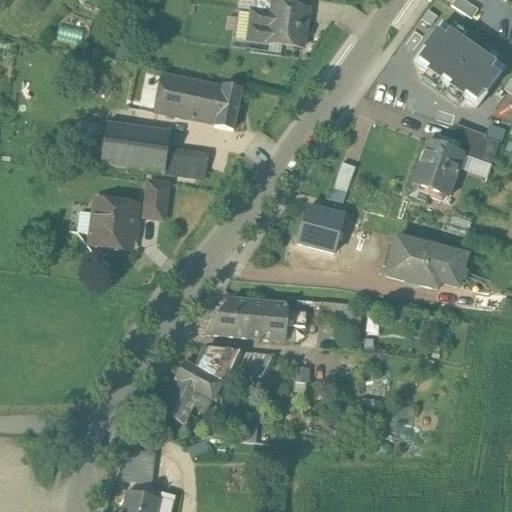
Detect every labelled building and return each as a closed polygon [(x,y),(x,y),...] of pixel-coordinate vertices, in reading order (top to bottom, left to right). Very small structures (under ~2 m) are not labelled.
[(289,0),(253,0),(252,10),(272,12),(273,6),(288,8),(289,0)] [(511,3),(504,15),(503,18),(504,21),(504,22),(505,24),(511,28),(511,33),(504,45),(511,49),(511,3)] [(288,8),(273,6),(272,12),(252,10),(247,42),(302,50),(307,11),(288,8)] [(511,51),(500,69),(511,76),(511,51)] [(473,55),(442,99),(464,114),(471,119),(472,117),(502,75),(473,55)] [(222,88),(161,76),(157,96),(153,95),(151,102),(155,103),(153,113),(214,126),(214,128),(233,132),(241,90),(223,86),(222,88)] [(471,119),(464,114),(455,128),(481,136),(486,127),(472,117),(471,119)] [(106,125),(74,121),(68,160),(84,163),(84,164),(100,166),(106,125)] [(169,133),(106,125),(100,166),(164,175),(166,155),(169,133)] [(488,125),(484,138),(500,142),(504,129),(488,125)] [(481,136),(455,128),(449,143),(453,144),(450,152),(461,156),(461,157),(490,167),(497,145),(483,140),(484,137),(481,136)] [(450,152),(427,144),(412,187),(415,188),(411,199),(425,204),(427,198),(441,203),(442,198),(446,199),(461,157),(461,156),(450,152)] [(205,160),(166,155),(164,175),(196,179),(205,160)] [(342,204),(354,167),(339,163),(327,199),(342,204)] [(166,187),(149,185),(144,219),(162,221),(166,187)] [(136,207),(96,202),(90,242),(95,248),(102,249),(107,245),(113,246),(117,251),(124,252),(130,248),(131,241),(130,239),(134,236),(135,228),(133,225),(136,207)] [(472,219),(455,213),(451,225),(469,230),(472,219)] [(464,258),(395,240),(385,277),(436,291),(439,283),(456,288),(464,258)] [(288,306),(229,301),(205,337),(285,344),(286,328),(304,330),(306,314),(288,313),(288,306)] [(347,307),(321,304),(319,322),(345,324),(347,307)] [(240,355),(207,351),(196,373),(220,387),(224,389),(240,355)] [(196,373),(184,366),(158,412),(183,426),(194,407),(205,414),(220,387),(196,373)] [(153,455),(125,451),(115,480),(150,485),(153,455)] [(159,502),(126,494),(121,511),(170,511),(173,498),(161,495),(159,502)]
